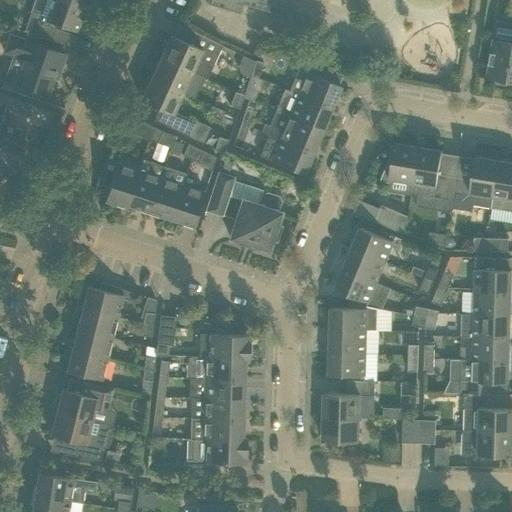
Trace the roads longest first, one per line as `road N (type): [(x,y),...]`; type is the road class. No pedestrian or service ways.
road 1 (residential): [(511,120),(395,101),(381,110),(290,300)]
road 2 (residential): [(290,300),(55,225)]
road 3 (residential): [(55,225),(148,0)]
road 4 (residential): [(0,456),(55,225)]
road 5 (residential): [(511,483),(281,468)]
road 6 (residential): [(281,468),(290,300)]
